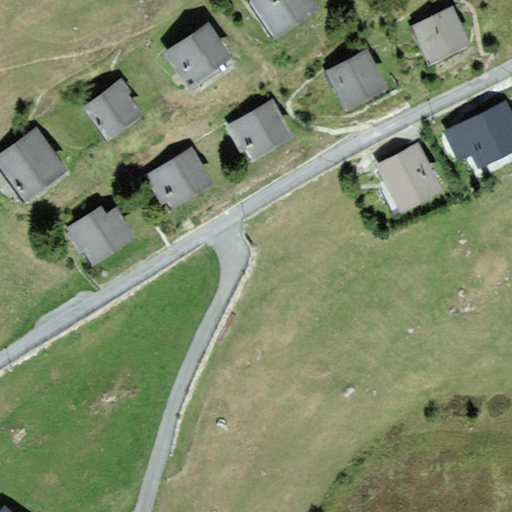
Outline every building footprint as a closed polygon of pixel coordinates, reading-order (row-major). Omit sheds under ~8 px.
[(314,0),(248,0),(273,37),(319,7),(314,0)] [(452,6),(413,26),(432,63),(471,44),(452,6)] [(208,23),(164,53),(189,89),(233,59),(208,23)] [(366,49),(325,71),(346,109),(387,87),(366,49)] [(119,81),(83,107),(107,140),(143,114),(119,81)] [(271,100),(229,124),(250,162),(293,137),(271,100)] [(511,155),(511,120),(507,108),(454,131),(472,173),(511,155)] [(36,128),(0,153),(0,166),(25,201),(67,171),(36,128)] [(442,189),(417,142),(377,164),(402,210),(442,189)] [(191,149),(144,177),(165,213),(212,185),(191,149)] [(98,206),(63,228),(90,269),(138,238),(118,206),(104,215),(98,206)]
